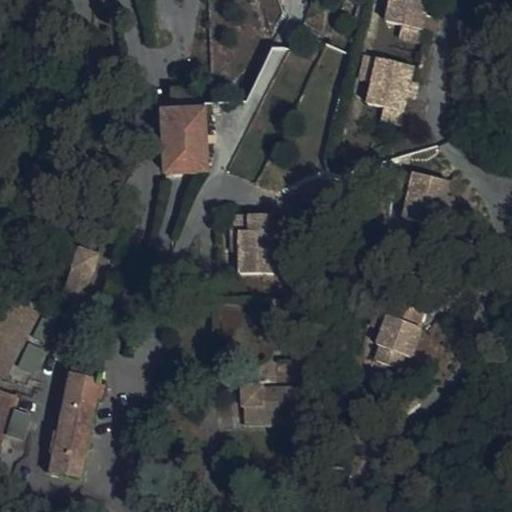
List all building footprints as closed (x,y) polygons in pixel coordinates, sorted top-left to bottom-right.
[(403,0),(399,19),(414,23),(411,37),(430,42),(436,16),(440,0),(403,0)] [(452,2),(446,0),(440,0),(436,16),(446,19),(452,2)] [(383,79),(389,54),(379,52),(373,77),(383,79)] [(424,62),(389,54),(383,79),(378,103),(393,107),(391,117),(410,121),(417,93),(421,74),(424,62)] [(431,76),(421,74),(417,93),(427,96),(431,76)] [(217,169),(211,79),(180,80),(180,106),(168,107),(172,172),(217,169)] [(419,194),(425,171),(412,168),(406,191),(419,194)] [(462,181),(425,171),(419,194),(413,216),(430,221),(426,236),(446,241),(452,218),(458,195),(462,181)] [(332,234),(349,199),(329,189),(312,223),(332,234)] [(469,199),(458,195),(452,218),(463,221),(469,199)] [(264,218),(264,205),(243,202),(242,217),(264,218)] [(288,207),(264,205),(264,218),(242,217),(239,245),(247,245),(246,263),(282,268),(288,207)] [(90,304),(108,246),(84,238),(66,296),(90,304)] [(403,294),(389,327),(384,339),(391,343),(385,354),(408,363),(414,349),(421,351),(433,327),(426,324),(440,293),(409,280),(403,294)] [(377,322),(389,327),(403,294),(391,288),(377,322)] [(0,325),(0,371),(14,378),(48,310),(16,292),(0,325)] [(305,335),(306,294),(280,294),(280,335),(305,335)] [(274,350),(273,302),(224,303),(224,351),(274,350)] [(84,477),(115,351),(85,344),(52,469),(84,477)] [(255,404),(255,409),(309,411),(310,387),(269,387),(268,378),(250,376),(248,404),(255,404)] [(0,441),(3,443),(19,400),(0,392),(0,441)] [(309,411),(255,409),(255,420),(308,422),(309,411)] [(185,511),(178,481),(158,487),(163,511),(185,511)]
